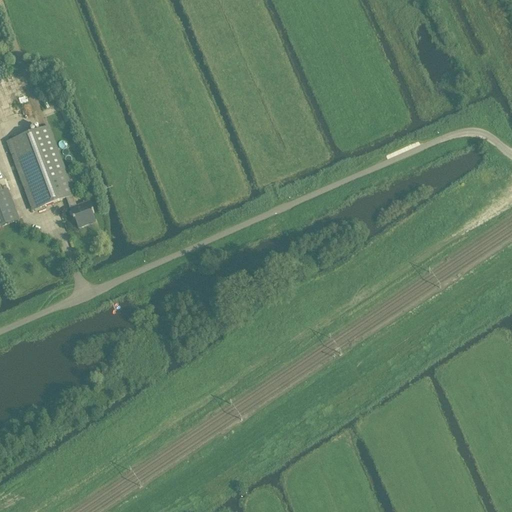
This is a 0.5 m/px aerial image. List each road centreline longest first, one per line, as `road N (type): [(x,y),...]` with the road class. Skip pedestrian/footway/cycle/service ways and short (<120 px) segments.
road 1 (unclassified): [(0,332),(455,134),(487,135),(511,157)]
road 2 (track): [(511,195),(327,321),(270,187),(268,161)]
